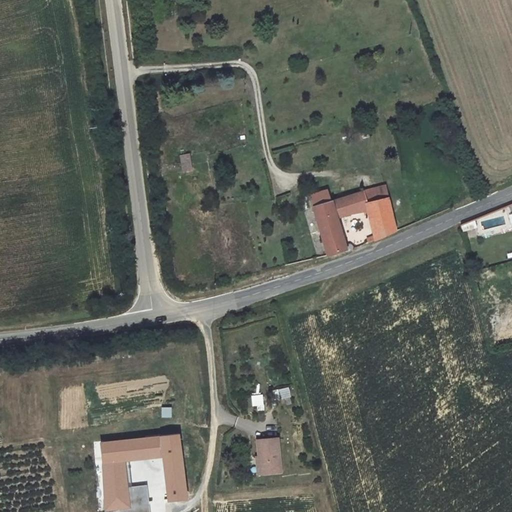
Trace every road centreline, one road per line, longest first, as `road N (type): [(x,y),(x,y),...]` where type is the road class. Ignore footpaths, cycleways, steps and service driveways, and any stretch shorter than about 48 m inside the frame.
road 1 (tertiary): [(511,195),(331,268),(153,317)]
road 2 (unclassified): [(113,0),(153,317)]
road 3 (track): [(124,75),(244,64),(255,77),(268,160),(279,174),(303,176)]
road 4 (track): [(201,309),(216,412),(199,494)]
road 5 (tertiary): [(153,317),(0,337)]
